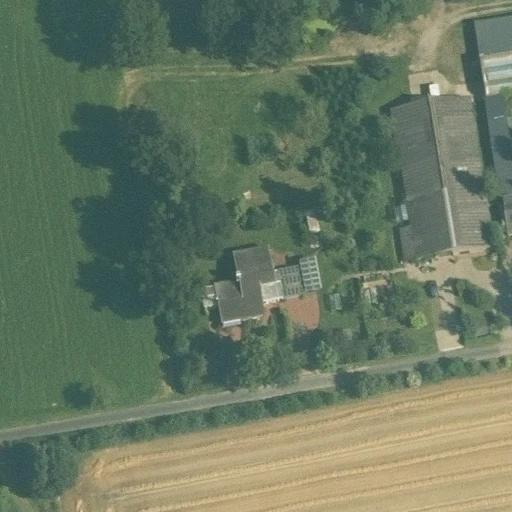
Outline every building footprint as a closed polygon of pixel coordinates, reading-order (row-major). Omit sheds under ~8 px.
[(511,58),(481,63),(490,118),(506,116),(511,114),(511,58)] [(392,115),(416,264),(495,251),(471,102),(392,115)] [(490,118),(504,206),(511,204),(511,150),(511,146),(511,126),(511,124),(507,124),(506,116),(490,118)] [(214,289),(221,327),(265,319),(259,292),(275,288),(268,252),(233,258),(237,282),(235,283),(236,285),(214,289)] [(315,266),(301,268),(306,298),(320,296),(315,266)] [(300,271),(277,275),(283,302),(305,298),(300,271)]
